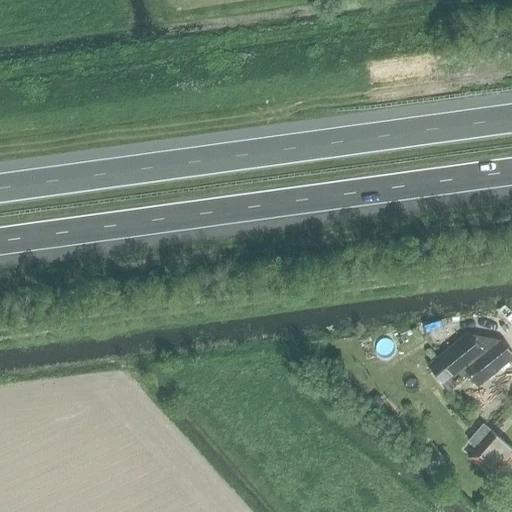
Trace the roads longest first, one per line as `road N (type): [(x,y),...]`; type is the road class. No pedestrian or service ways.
road 1 (motorway): [(0,243),(511,173)]
road 2 (motorway): [(511,119),(0,188)]
